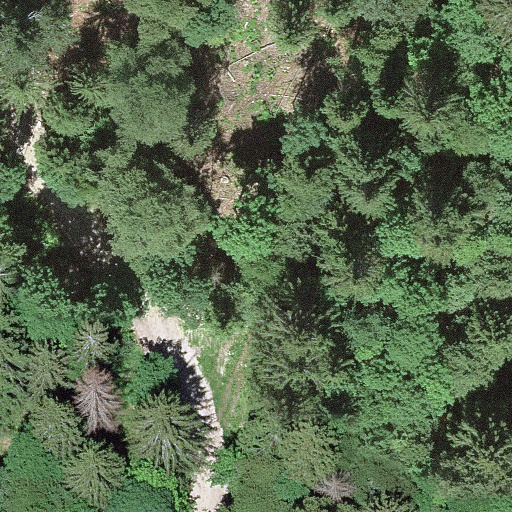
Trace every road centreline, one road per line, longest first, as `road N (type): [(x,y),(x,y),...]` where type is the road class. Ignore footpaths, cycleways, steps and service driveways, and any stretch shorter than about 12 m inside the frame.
road 1 (track): [(202,435),(391,0)]
road 2 (track): [(202,511),(202,435),(171,355),(136,287),(0,119)]
